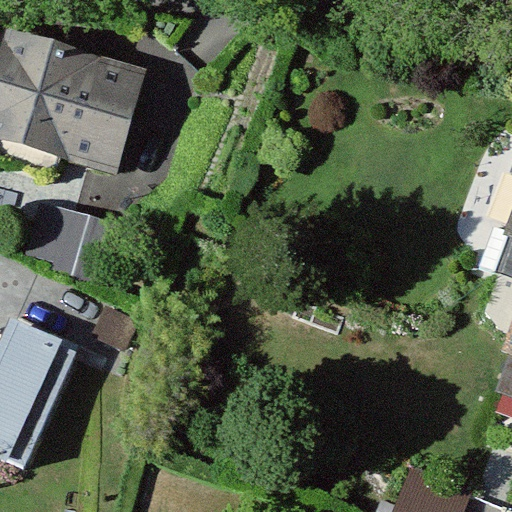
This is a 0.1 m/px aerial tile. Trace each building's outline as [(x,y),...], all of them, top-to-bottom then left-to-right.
[(148,68),(6,24),(0,43),(0,137),(115,174),(148,68)] [(29,247),(78,266),(99,214),(49,194),(29,247)] [(511,205),(502,234),(511,237),(511,311),(497,352),(510,356),(497,393),(511,398),(511,205)] [(56,341),(4,317),(0,326),(0,462),(56,341)] [(461,511),(470,493),(410,469),(392,511),(461,511)]
